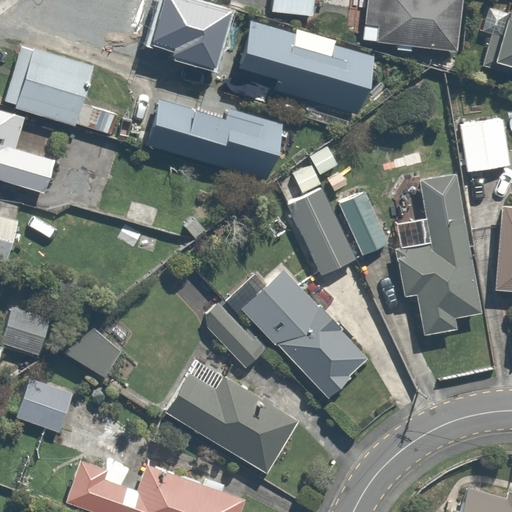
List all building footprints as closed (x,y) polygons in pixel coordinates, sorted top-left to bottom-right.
[(214,12),(183,0),(89,0),(76,35),(149,63),(166,19),(178,24),(172,39),(200,49),(214,12)] [(313,0),(273,0),(272,9),(311,14),(313,0)] [(461,0),(365,0),(363,40),(430,44),(429,61),(458,63),(461,0)] [(511,17),(508,16),(496,60),(511,64),(511,17)] [(301,26),(299,32),(256,18),(239,70),(283,84),(278,99),(310,110),(315,95),(359,109),(376,57),(332,43),(334,36),(301,26)] [(86,101),(95,70),(20,48),(4,103),(112,134),(119,110),(86,101)] [(229,109),(227,118),(160,100),(149,143),(270,175),(284,123),(229,109)] [(16,147),(24,115),(0,107),(0,181),(48,195),(58,159),(16,147)] [(503,118),(460,125),(467,171),(511,164),(503,118)] [(288,203),(279,207),(313,275),(351,256),(307,167),(278,182),(288,203)] [(482,307),(457,177),(420,184),(432,243),(396,250),(404,295),(420,292),(428,333),(460,326),(458,312),(482,307)] [(361,193),(338,204),(362,255),(386,243),(361,193)] [(511,210),(500,209),(494,289),(511,290),(511,210)] [(363,356),(282,266),(237,307),(319,396),(363,356)] [(268,346),(218,302),(205,317),(255,361),(268,346)] [(55,317),(5,305),(0,325),(0,343),(46,355),(55,317)] [(65,351),(101,378),(121,351),(86,324),(65,351)] [(295,421),(196,362),(168,410),(267,468),(295,421)] [(73,392),(27,377),(14,416),(60,431),(73,392)] [(109,471),(82,460),(66,503),(88,511),(235,511),(243,493),(149,457),(137,488),(107,476),(109,471)] [(425,488),(417,511),(511,511),(511,477),(466,463),(455,498),(425,488)]
